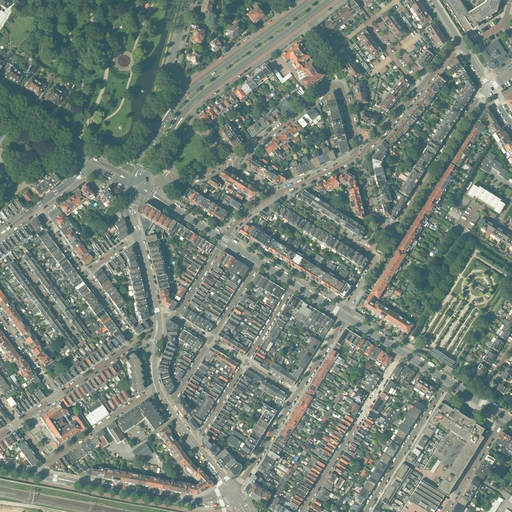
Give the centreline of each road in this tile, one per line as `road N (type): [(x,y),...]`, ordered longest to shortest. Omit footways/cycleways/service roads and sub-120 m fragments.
road 1 (residential): [(421,86),(362,154),(376,221),(390,231),(489,88)]
road 2 (residential): [(235,165),(338,86),(357,152),(275,193)]
road 3 (residential): [(344,316),(378,258),(275,193)]
road 4 (residential): [(302,511),(401,352)]
road 5 (residential): [(192,100),(336,0)]
road 6 (secondary): [(192,100),(330,0)]
road 7 (secondary): [(312,0),(184,96)]
road 8 (residential): [(448,382),(366,511)]
road 9 (residential): [(299,3),(181,91)]
road 10 (secondary): [(182,503),(41,476)]
road 11 (residential): [(156,388),(46,462)]
road 12 (residential): [(81,345),(5,240)]
